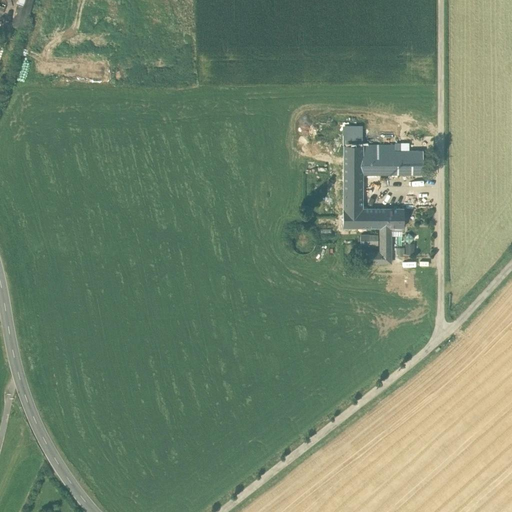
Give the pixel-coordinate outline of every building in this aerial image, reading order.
[(25,29),(31,0),(14,0),(9,25),(25,29)] [(344,129),(344,145),(362,145),(362,129),(344,129)] [(344,209),(362,209),(362,173),(393,173),(392,151),(392,145),(383,145),(362,145),(344,145),(344,209)] [(422,151),(392,151),(393,173),(423,172),(422,151)] [(378,227),(378,209),(362,209),(344,209),(343,209),(343,217),(343,227),(378,227)] [(378,209),(378,227),(393,227),(404,227),(404,209),(378,209)] [(306,230),(302,230),(298,231),(295,233),(292,235),(290,239),(290,243),(291,247),(293,250),(296,253),(300,255),(305,255),(309,253),(312,251),(314,247),(315,243),(314,238),(312,235),(310,232),(306,230)] [(378,234),(360,233),(360,244),(378,244),(378,234)] [(417,254),(416,243),(406,243),(406,254),(417,254)] [(397,254),(406,254),(405,246),(396,247),(397,254)]
